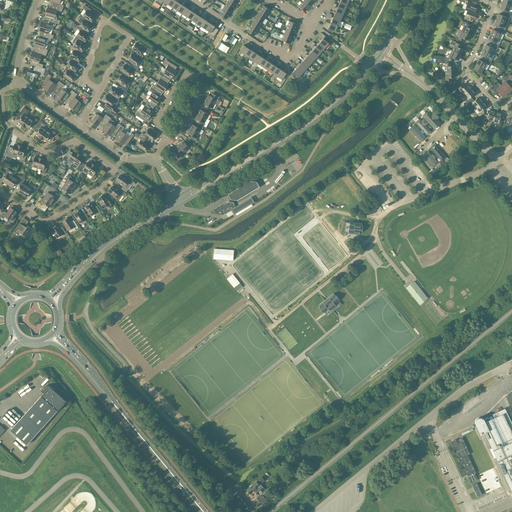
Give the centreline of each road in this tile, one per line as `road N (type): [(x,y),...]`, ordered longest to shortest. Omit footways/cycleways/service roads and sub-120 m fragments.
road 1 (residential): [(0,194),(45,221),(111,173),(74,142),(46,152),(7,127),(0,89)]
road 2 (unclassified): [(489,168),(390,207),(370,246),(274,324)]
road 3 (secondary): [(25,343),(65,351),(201,511)]
road 4 (secondary): [(185,200),(315,121),(381,52)]
road 5 (secondary): [(375,47),(316,110),(181,194)]
road 6 (secondary): [(205,511),(77,354)]
road 7 (unclassified): [(363,471),(459,392),(511,363)]
road 8 (secondary): [(59,328),(60,298),(75,278),(176,205)]
road 9 (unclassified): [(496,161),(450,106),(381,52)]
road 10 (residential): [(511,99),(491,99),(467,70),(495,0)]
road 11 (secondary): [(173,199),(69,275)]
